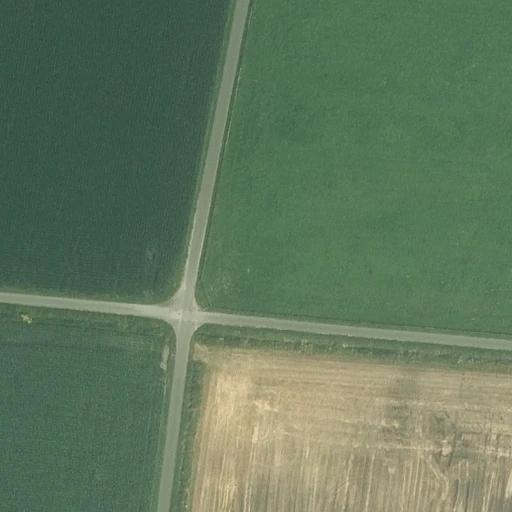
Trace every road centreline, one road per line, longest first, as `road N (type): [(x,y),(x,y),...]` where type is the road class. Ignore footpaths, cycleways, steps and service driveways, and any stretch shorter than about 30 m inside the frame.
road 1 (residential): [(185,314),(511,344)]
road 2 (residential): [(245,0),(185,314)]
road 3 (residential): [(185,314),(160,511)]
road 4 (residential): [(0,296),(185,314)]
